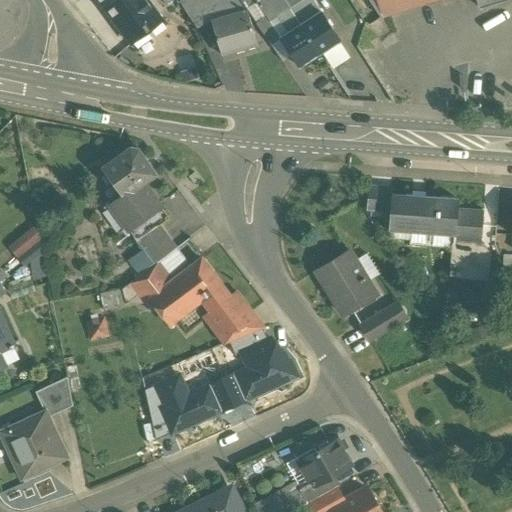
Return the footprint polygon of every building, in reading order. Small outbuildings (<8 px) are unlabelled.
[(112,0),(111,2),(109,0),(101,0),(105,6),(104,7),(131,44),(162,21),(146,0),(112,0)] [(184,0),(180,3),(196,28),(211,21),(226,16),(213,0),(184,0)] [(370,0),(381,17),(435,0),(476,0),(479,7),(502,0),(370,0)] [(270,21),(269,22),(280,38),(301,24),(290,8),(270,21)] [(226,16),(211,21),(221,56),(257,45),(247,10),(226,16)] [(340,40),(320,11),(301,24),(320,53),(340,40)] [(266,16),(256,23),(271,45),(280,38),(269,22),(270,21),(266,16)] [(320,53),(301,24),(280,38),(299,67),(320,53)] [(139,148),(129,148),(102,168),(123,197),(124,199),(144,185),(158,174),(139,148)] [(144,185),(124,199),(123,197),(111,206),(137,242),(160,226),(169,220),(144,185)] [(392,188),(368,186),(366,211),(391,213),(392,194),(392,188)] [(468,210),(457,208),(458,199),(392,194),(391,213),(389,230),(453,235),(453,241),(481,244),(481,243),(483,210),(468,210)] [(160,226),(137,242),(154,265),(157,263),(176,248),(160,226)] [(10,248),(18,258),(40,241),(38,227),(10,248)] [(40,241),(18,258),(25,267),(43,253),(40,241)] [(481,244),(453,241),(450,277),(485,280),(487,254),(482,253),(483,243),(481,243),(481,244)] [(376,295),(349,251),(316,270),(343,314),(376,295)] [(197,257),(189,263),(192,267),(200,261),(197,257)] [(230,298),(201,260),(200,261),(192,267),(172,283),(158,293),(165,302),(177,318),(202,299),(212,312),(230,299),(230,298)] [(154,265),(132,281),(140,292),(165,273),(157,263),(154,265)] [(165,273),(140,292),(153,310),(165,302),(158,293),(172,283),(165,273)] [(123,307),(119,290),(74,299),(77,312),(89,310),(90,313),(123,307)] [(236,293),(230,298),(230,299),(212,312),(205,317),(218,334),(227,330),(255,318),(236,293)] [(391,307),(362,324),(371,339),(400,321),(391,307)] [(0,367),(6,365),(0,352),(13,345),(0,316),(0,367)] [(255,318),(227,330),(232,342),(263,329),(255,318)] [(87,322),(91,342),(108,339),(104,319),(87,322)] [(232,342),(229,343),(235,355),(241,352),(241,353),(268,340),(263,329),(232,342)] [(227,330),(218,334),(226,344),(229,343),(232,342),(227,330)] [(249,369),(233,375),(245,401),(298,377),(291,361),(271,338),(268,340),(241,353),(249,369)] [(210,386),(188,396),(179,375),(156,386),(165,405),(160,407),(172,432),(172,433),(222,411),(210,386)] [(233,375),(221,380),(233,407),(245,401),(233,375)] [(67,378),(36,392),(45,411),(46,411),(49,417),(73,406),(67,378)] [(222,411),(233,407),(221,380),(210,386),(222,411)] [(145,391),(156,440),(172,432),(160,407),(165,405),(156,386),(155,385),(145,391)] [(45,411),(0,432),(22,479),(67,457),(49,417),(46,411),(45,411)] [(337,440),(299,462),(310,483),(312,487),(333,475),(351,465),(337,440)] [(333,475),(312,487),(310,483),(300,489),(308,503),(337,487),(339,485),(333,475)] [(308,503),(307,503),(311,511),(332,511),(331,509),(345,501),(337,487),(308,503)] [(204,503),(186,511),(245,511),(244,510),(240,511),(238,511),(227,489),(203,501),(204,503)] [(345,501),(331,509),(332,511),(379,511),(367,489),(345,501)]
